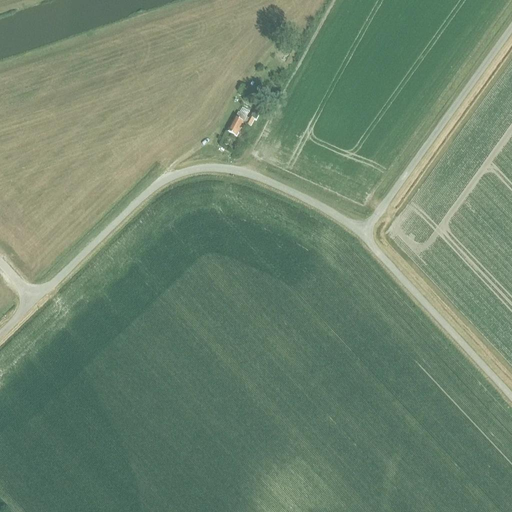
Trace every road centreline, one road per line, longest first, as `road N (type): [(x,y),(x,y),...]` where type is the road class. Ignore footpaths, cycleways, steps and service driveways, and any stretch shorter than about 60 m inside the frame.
road 1 (unclassified): [(33,301),(149,191),(189,170),(251,175),(361,235)]
road 2 (unclassified): [(361,235),(511,27)]
road 3 (unclassified): [(511,396),(361,235)]
